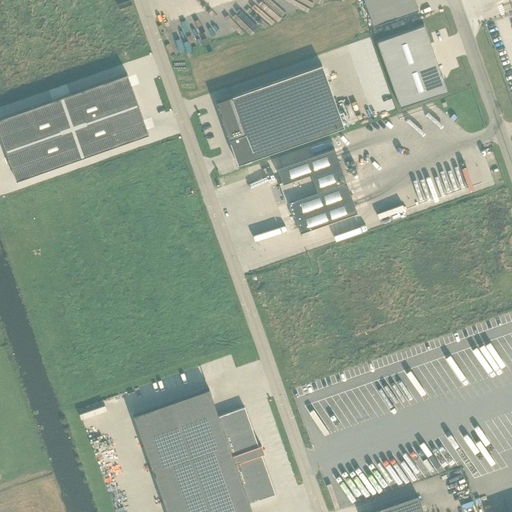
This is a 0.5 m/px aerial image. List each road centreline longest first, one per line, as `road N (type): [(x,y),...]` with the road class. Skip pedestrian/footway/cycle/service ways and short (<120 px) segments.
road 1 (unclassified): [(140,0),(320,511)]
road 2 (unclassified): [(452,0),(511,166)]
